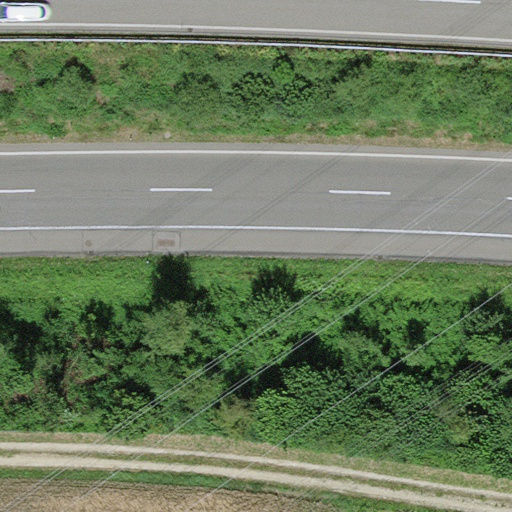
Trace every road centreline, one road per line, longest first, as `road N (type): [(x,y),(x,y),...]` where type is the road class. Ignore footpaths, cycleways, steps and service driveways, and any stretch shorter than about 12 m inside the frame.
road 1 (track): [(0,441),(147,440),(511,504)]
road 2 (motorway): [(0,192),(511,199)]
